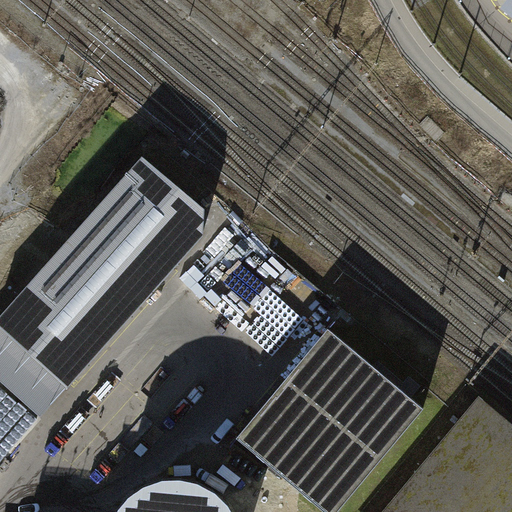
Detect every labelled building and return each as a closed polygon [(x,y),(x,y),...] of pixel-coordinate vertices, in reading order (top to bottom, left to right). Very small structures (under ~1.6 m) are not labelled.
[(511,1),(501,16),(511,24),(511,1)] [(74,135),(100,158),(119,137),(93,114),(74,135)] [(0,307),(0,401),(28,427),(198,234),(200,206),(137,154),(0,307)] [(230,432),(320,511),(324,511),(418,405),(325,324),(230,432)] [(0,401),(0,457),(28,427),(0,401)] [(511,511),(511,464),(461,420),(381,511),(511,511)] [(229,511),(221,495),(191,473),(154,467),(122,483),(100,511),(99,511),(229,511)]
